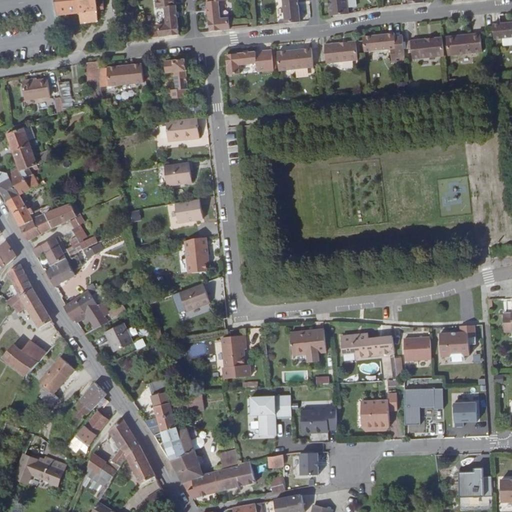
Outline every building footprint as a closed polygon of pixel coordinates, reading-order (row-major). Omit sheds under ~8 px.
[(98,7),(97,0),(59,0),(61,17),(82,15),(84,26),(99,23),(98,7)] [(159,26),(160,37),(180,35),(175,0),(155,0),(157,8),(165,7),(167,25),(159,26)] [(228,0),(206,0),(207,3),(211,32),(231,30),(230,19),(222,20),(220,2),(228,1),(228,0)] [(283,0),(286,24),(301,22),(299,5),(297,5),(297,2),(299,2),(298,0),(283,0)] [(331,16),(349,14),(347,0),(331,0),(332,4),(330,4),(331,16)] [(502,27),(502,24),(492,25),(494,40),(501,39),(511,37),(511,22),(505,23),(506,26),(502,27)] [(457,40),(456,36),(446,37),(448,56),(481,52),(479,33),(461,36),(461,39),(457,40)] [(391,62),(404,60),(402,36),(394,36),(394,34),(382,35),(383,38),(378,38),(378,36),(363,37),(364,52),(391,50),(391,62)] [(412,59),(444,56),(442,38),(431,39),(431,42),(426,43),(426,39),(410,41),(412,59)] [(340,46),(340,44),(324,45),(326,64),(357,61),(355,42),(344,43),(344,46),(340,46)] [(276,53),(278,72),(313,68),(311,49),(299,50),(299,53),(295,53),(295,51),(276,53)] [(270,51),(226,56),(228,76),(239,74),(239,66),(256,64),(257,73),(272,71),(270,51)] [(189,97),(184,60),(164,61),(165,73),(174,72),(176,90),(168,91),(168,99),(189,97)] [(101,68),(101,63),(91,64),(91,66),(92,80),(102,80),(101,68)] [(102,80),(102,87),(143,83),(141,64),(122,66),(122,68),(117,69),(117,67),(101,68),(102,80)] [(50,80),(25,84),(28,102),(53,97),(50,80)] [(69,82),(58,83),(60,98),(54,99),(56,110),(71,109),(69,82)] [(198,117),(168,120),(170,141),(201,137),(198,117)] [(39,165),(41,164),(39,161),(37,162),(26,129),(9,134),(20,169),(21,172),(31,168),(39,165)] [(190,161),(165,165),(168,185),(193,181),(190,161)] [(33,172),(31,168),(21,172),(20,169),(9,174),(2,172),(0,173),(0,188),(7,202),(21,195),(31,190),(25,180),(34,175),(33,172)] [(31,190),(39,186),(34,175),(25,180),(31,190)] [(21,226),(34,219),(32,215),(34,213),(32,208),(29,210),(21,195),(7,202),(9,206),(21,226)] [(200,198),(175,202),(179,222),(203,218),(200,198)] [(76,203),(47,214),(54,230),(54,229),(72,222),(79,218),(78,217),(75,209),(79,208),(76,203)] [(140,211),(131,211),(131,221),(139,221),(140,211)] [(54,230),(47,214),(37,218),(34,219),(21,226),(29,241),(54,230)] [(208,254),(206,237),(195,238),(186,240),(190,271),(190,273),(208,270),(207,260),(206,254),(208,254)] [(83,252),(101,244),(98,239),(83,245),(81,239),(79,239),(77,240),(79,243),(83,252)] [(57,240),(34,250),(39,258),(47,254),(53,266),(67,260),(57,240)] [(0,273),(15,260),(18,257),(14,251),(9,243),(8,242),(0,249),(0,273)] [(511,263),(511,256),(490,258),(491,265),(511,263)] [(68,262),(67,260),(53,266),(55,269),(48,272),(56,286),(77,276),(69,262),(68,262)] [(8,301),(12,307),(23,298),(22,297),(35,289),(31,283),(21,265),(9,273),(15,283),(20,293),(17,295),(8,301)] [(11,285),(17,295),(20,293),(15,283),(11,285)] [(208,295),(203,283),(179,291),(187,311),(207,303),(204,296),(208,295)] [(40,327),(53,320),(45,308),(35,289),(22,297),(23,298),(27,305),(40,327)] [(100,307),(92,294),(90,292),(79,298),(88,314),(100,307)] [(12,307),(14,308),(16,312),(27,305),(23,298),(12,307)] [(88,314),(79,298),(67,305),(65,307),(75,321),(77,320),(79,319),(83,317),(88,314)] [(104,304),(100,307),(88,314),(95,327),(86,331),(88,334),(115,320),(104,304)] [(511,310),(511,313),(503,314),(501,314),(502,332),(511,332),(511,336),(510,336),(510,340),(511,341),(511,340),(511,310)] [(153,318),(157,337),(161,336),(157,317),(153,318)] [(108,333),(117,351),(134,343),(125,325),(108,333)] [(477,339),(476,325),(460,326),(460,331),(457,331),(458,336),(451,337),(451,332),(439,332),(441,359),(450,358),(453,354),(463,354),(466,357),(471,357),(470,345),(470,339),(476,339),(477,339)] [(327,352),(324,330),(291,333),(293,355),(307,354),(308,362),(319,362),(318,353),(327,352)] [(357,359),(395,355),(393,337),(369,340),(369,334),(342,337),(344,355),(356,354),(357,359)] [(243,344),(246,344),(245,336),(222,338),(225,368),(245,366),(243,350),(243,344)] [(404,361),(431,360),(430,336),(403,337),(404,361)] [(21,369),(29,374),(41,361),(31,354),(17,344),(4,357),(21,369)] [(41,361),(50,351),(41,345),(31,354),(41,361)] [(466,361),(466,357),(463,354),(453,354),(450,358),(450,362),(466,361)] [(42,396),(48,401),(53,405),(61,396),(56,392),(78,367),(63,355),(60,358),(52,368),(41,380),(49,387),(42,396)] [(392,357),(393,373),(402,372),(401,357),(392,357)] [(245,366),(225,368),(226,376),(249,374),(248,366),(245,366)] [(170,394),(167,380),(161,382),(163,395),(153,397),(164,434),(180,429),(177,421),(170,394)] [(105,397),(107,396),(109,393),(98,382),(82,399),(93,410),(103,400),(105,397)] [(444,407),(443,388),(403,390),(406,426),(421,426),(421,407),(444,407)] [(177,394),(170,394),(177,421),(187,419),(182,405),(180,405),(177,394)] [(389,411),(398,411),(398,394),(389,395),(389,401),(362,402),(362,428),(366,432),(369,432),(372,428),(380,427),(384,431),(387,431),(390,427),(389,411)] [(93,410),(82,399),(73,410),(57,427),(60,431),(55,437),(64,445),(73,433),(81,424),(82,423),(93,410)] [(292,401),(252,403),(253,422),(260,421),(261,437),(279,437),(278,425),(293,424),(292,401)] [(476,401),(454,401),(455,421),(478,420),(476,401)] [(325,432),(338,431),(337,409),(328,409),(328,411),(303,412),(303,435),(325,434),(325,432)] [(99,411),(87,425),(98,435),(110,421),(99,411)] [(151,433),(159,430),(155,417),(147,420),(151,433)] [(124,418),(111,430),(122,448),(114,460),(122,466),(126,459),(129,456),(140,446),(129,427),(124,418)] [(435,433),(442,434),(443,420),(435,420),(435,433)] [(8,422),(3,434),(16,438),(21,427),(8,422)] [(64,453),(72,460),(74,458),(72,456),(84,442),(91,448),(93,442),(96,438),(98,435),(87,425),(82,431),(64,453)] [(180,429),(164,434),(171,461),(173,463),(187,458),(181,433),(180,429)] [(187,458),(173,463),(182,479),(190,493),(197,492),(194,480),(205,478),(202,467),(205,464),(203,459),(199,458),(190,430),(181,433),(187,458)] [(143,483),(156,477),(140,446),(129,456),(143,483)] [(44,477),(48,466),(36,461),(37,457),(25,452),(17,473),(29,478),(32,472),(44,477)] [(319,475),(317,455),(298,454),(300,475),(319,475)] [(94,455),(89,467),(111,482),(118,471),(94,455)] [(224,460),(226,469),(241,466),(239,456),(224,460)] [(286,468),(286,457),(271,459),(272,470),(286,468)] [(242,468),(216,475),(219,493),(257,486),(252,464),(242,466),(242,468)] [(55,469),(48,466),(44,477),(51,480),(55,469)] [(475,472),(459,473),(460,498),(484,497),(484,496),(484,476),(483,468),(475,468),(475,472)] [(197,492),(190,493),(193,499),(219,493),(216,475),(205,478),(194,480),(197,492)] [(492,476),(484,476),(484,496),(493,495),(492,476)] [(287,492),(286,477),(275,481),(275,494),(287,492)] [(511,478),(502,479),(504,501),(511,500),(511,478)] [(305,511),(303,497),(276,501),(277,511),(305,511)] [(114,511),(99,503),(93,511),(114,511)]
